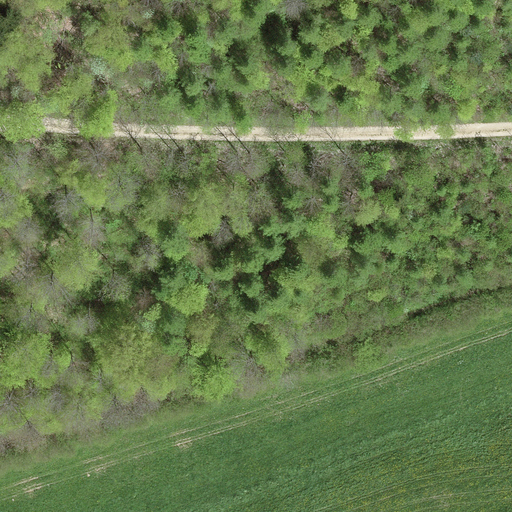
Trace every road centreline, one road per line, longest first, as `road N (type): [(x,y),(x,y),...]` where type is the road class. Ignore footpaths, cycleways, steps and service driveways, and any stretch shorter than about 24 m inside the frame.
road 1 (track): [(0,434),(511,280)]
road 2 (track): [(511,129),(372,134),(0,124)]
